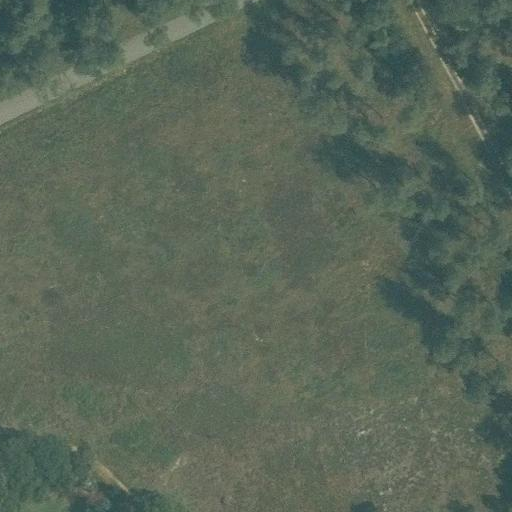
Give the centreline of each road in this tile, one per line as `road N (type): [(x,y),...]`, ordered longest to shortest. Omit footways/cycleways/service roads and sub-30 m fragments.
road 1 (track): [(505,511),(511,499),(511,216),(393,0)]
road 2 (unclassified): [(243,0),(0,117)]
